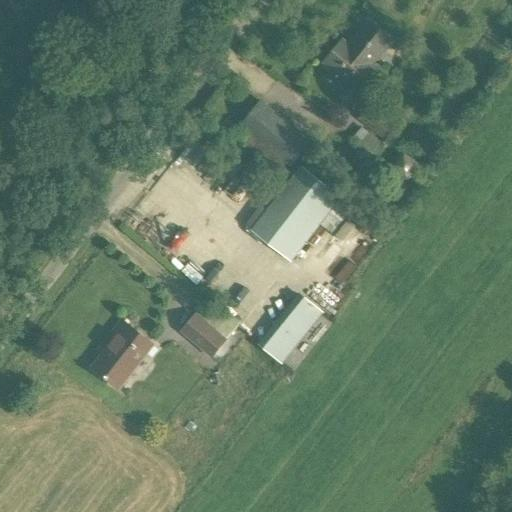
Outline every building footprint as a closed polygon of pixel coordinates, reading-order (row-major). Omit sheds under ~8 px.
[(373,64),(391,41),(367,22),(350,44),(343,39),(324,63),(359,91),(378,68),(373,64)] [(291,165),(310,141),(261,102),(241,126),(291,165)] [(394,125),(369,106),(359,118),(384,138),(394,125)] [(353,139),(358,143),(354,148),(361,153),(365,148),(371,153),(380,141),(361,127),(353,139)] [(292,261),(321,223),(334,233),(354,208),(302,168),(253,231),(292,261)] [(305,298),(264,349),(281,363),(322,312),(305,298)] [(212,357),(227,340),(196,315),(182,331),(212,357)] [(119,389),(154,345),(123,320),(113,332),(118,336),(93,368),(119,389)]
